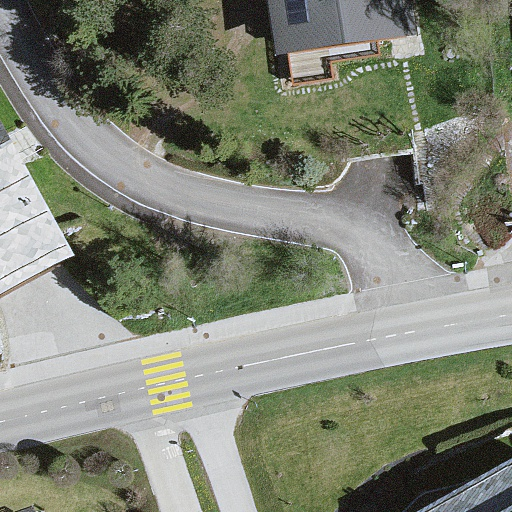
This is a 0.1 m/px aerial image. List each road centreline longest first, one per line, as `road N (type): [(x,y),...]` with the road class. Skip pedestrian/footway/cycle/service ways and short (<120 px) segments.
road 1 (residential): [(404,331),(372,234),(333,215),(213,203),(116,169),(25,80),(0,38)]
road 2 (residential): [(138,389),(404,331)]
road 3 (residential): [(0,422),(138,389)]
road 4 (residential): [(138,389),(179,511)]
